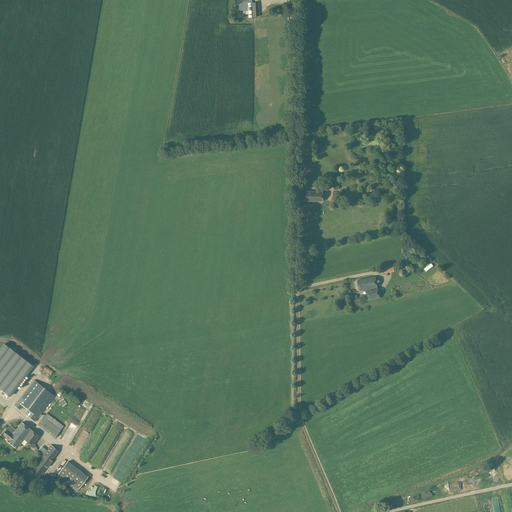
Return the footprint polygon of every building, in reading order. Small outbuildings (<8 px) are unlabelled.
[(323,202),(323,192),(307,192),(307,202),(323,202)] [(432,263),(424,268),(426,271),(434,266),(432,263)] [(382,274),(394,272),(393,266),(381,268),(382,274)] [(369,300),(380,298),(375,277),(358,281),(360,291),(367,290),(369,300)] [(0,388),(10,396),(33,366),(4,344),(0,349),(0,388)] [(49,377),(52,372),(44,367),(41,372),(49,377)] [(35,422),(55,396),(34,380),(17,402),(29,411),(26,415),(35,422)] [(59,401),(62,406),(71,401),(68,396),(59,401)] [(55,438),(64,426),(46,413),(37,425),(55,438)] [(18,448),(24,440),(32,446),(39,436),(22,423),(12,435),(11,435),(13,431),(8,428),(7,430),(7,429),(2,436),(18,448)] [(39,479),(59,452),(51,445),(30,473),(39,479)] [(62,481),(77,492),(88,475),(67,461),(58,474),(64,479),(62,481)] [(423,500),(433,496),(431,491),(421,495),(423,500)]
